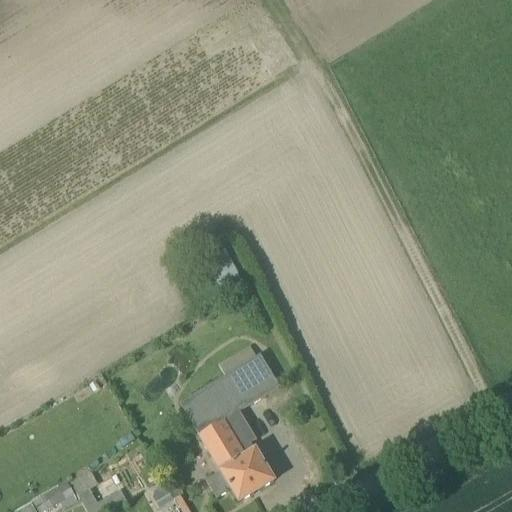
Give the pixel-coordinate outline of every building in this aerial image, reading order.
[(206,260),(221,288),(238,278),(224,251),(206,260)] [(180,405),(199,437),(221,473),(206,482),(217,500),(232,491),(239,504),(274,483),(251,445),(256,441),(239,413),(280,389),(260,356),(180,405)] [(92,477),(90,473),(70,484),(85,511),(107,511),(125,502),(119,492),(106,500),(97,485),(100,483),(95,475),(92,477)] [(175,500),(183,495),(176,483),(167,488),(175,500)] [(37,511),(45,511),(73,496),(66,484),(32,503),(37,511)] [(160,510),(173,501),(164,487),(155,492),(153,499),(160,510)]
